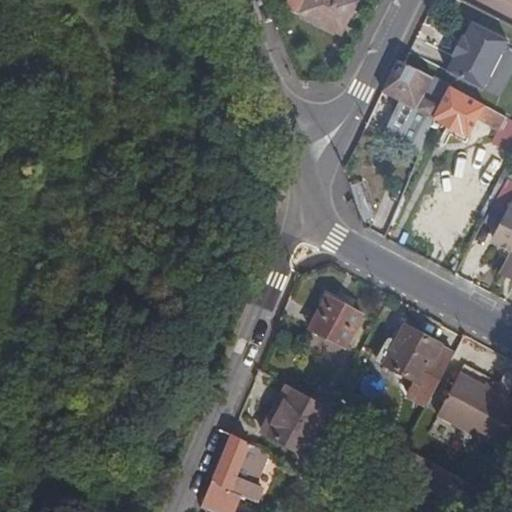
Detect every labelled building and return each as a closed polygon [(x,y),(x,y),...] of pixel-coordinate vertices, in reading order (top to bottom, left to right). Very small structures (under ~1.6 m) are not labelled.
[(355,2),(351,0),(286,0),(289,9),(339,34),(355,2)] [(482,87),(507,37),(470,19),(464,33),(460,32),(450,52),(453,54),(446,69),(482,87)] [(399,98),(431,114),(437,103),(423,95),(433,76),(398,57),(382,89),(399,98)] [(448,83),(433,76),(423,95),(437,103),(448,83)] [(437,103),(431,114),(468,133),(478,115),(501,127),(507,115),(456,89),(448,83),(437,103)] [(431,114),(399,98),(383,131),(416,148),(431,114)] [(501,127),(511,132),(511,118),(507,115),(501,127)] [(511,181),(507,179),(493,205),(509,214),(505,221),(498,234),(504,237),(502,241),(511,245),(511,181)] [(350,185),(360,219),(371,218),(359,182),(350,185)] [(493,205),(489,212),(505,221),(509,214),(493,205)] [(345,341),(363,310),(329,291),(311,323),(345,341)] [(433,386),(452,349),(439,343),(440,341),(404,322),(384,361),(433,386)] [(383,360),(394,338),(387,335),(376,357),(383,360)] [(500,444),(511,421),(511,397),(457,368),(435,410),(500,444)] [(331,406),(291,383),(277,411),(270,408),(261,428),(308,452),(331,406)] [(266,451),(230,431),(202,498),(226,508),(235,490),(255,499),(261,487),(252,483),(266,451)] [(468,478),(430,458),(421,475),(468,501),(477,483),(468,478)] [(338,488),(315,477),(306,494),(328,506),(338,488)]
